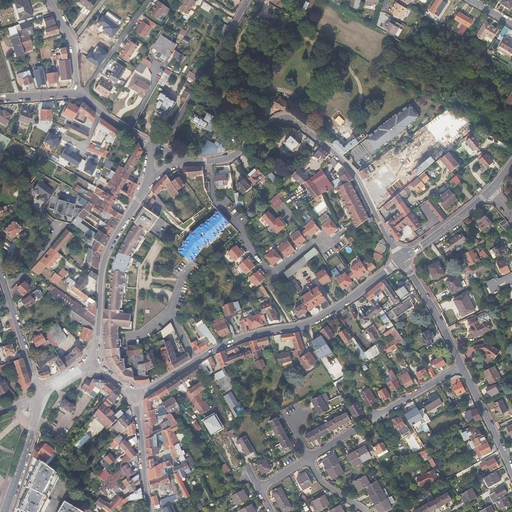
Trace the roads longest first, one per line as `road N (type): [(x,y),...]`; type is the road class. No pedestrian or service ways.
road 1 (tertiary): [(133,394),(219,347),(316,322),(401,260)]
road 2 (tertiary): [(401,260),(357,177),(290,119),(268,125),(223,159),(187,160)]
road 3 (tertiary): [(152,174),(109,248),(92,363)]
road 4 (residential): [(163,149),(248,0)]
road 5 (tertiary): [(39,393),(0,268)]
road 6 (residential): [(39,393),(4,511)]
road 7 (residential): [(401,260),(462,366)]
